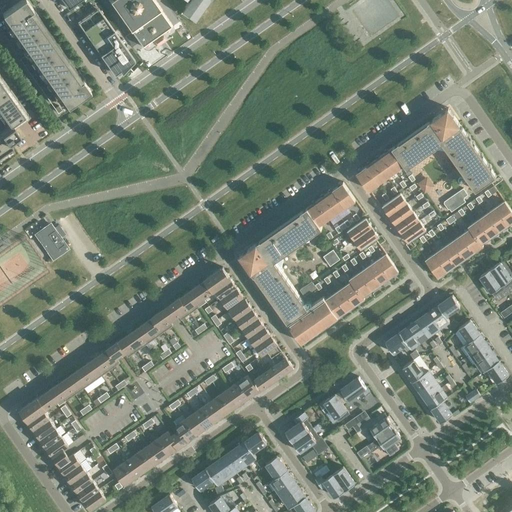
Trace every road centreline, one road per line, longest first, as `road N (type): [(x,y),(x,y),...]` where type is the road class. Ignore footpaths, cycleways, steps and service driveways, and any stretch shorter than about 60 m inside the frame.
road 1 (secondary): [(0,349),(467,20)]
road 2 (residential): [(64,511),(3,423),(6,404),(222,257)]
road 3 (residential): [(422,448),(357,357),(359,347),(430,297),(346,168)]
road 4 (secondary): [(301,0),(130,120)]
road 5 (residential): [(256,408),(307,371),(222,257)]
road 6 (residential): [(102,511),(256,408)]
road 7 (secondary): [(130,120),(0,213)]
road 8 (residential): [(222,257),(346,168)]
road 9 (unclassified): [(44,0),(130,120)]
road 10 (residential): [(346,168),(452,90)]
road 11 (residential): [(330,511),(256,408)]
